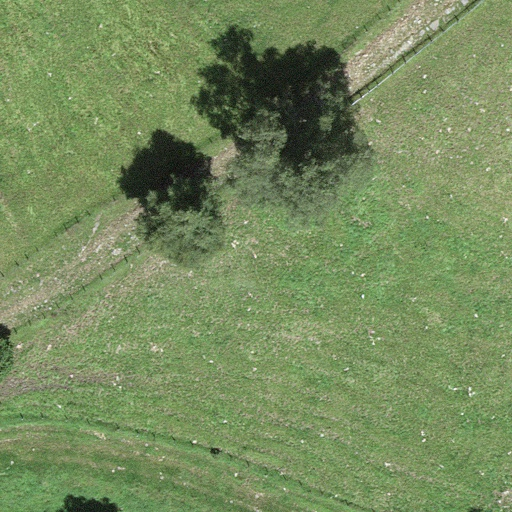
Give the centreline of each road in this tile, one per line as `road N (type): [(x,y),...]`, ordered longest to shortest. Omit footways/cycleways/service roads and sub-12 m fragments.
road 1 (track): [(0,307),(436,0)]
road 2 (track): [(0,479),(109,463),(249,495),(281,511)]
